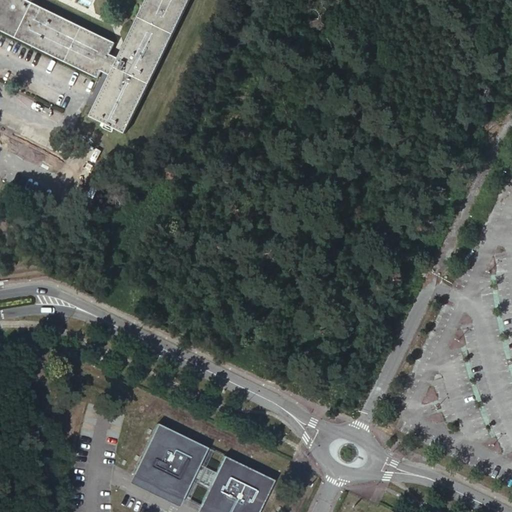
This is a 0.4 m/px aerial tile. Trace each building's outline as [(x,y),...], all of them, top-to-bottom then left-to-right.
[(0,0),(0,30),(98,78),(101,71),(110,75),(90,116),(125,133),(190,0),(146,0),(118,57),(111,54),(117,42),(34,2),(34,0),(0,0)] [(157,424),(133,474),(183,497),(207,448),(157,424)] [(207,448),(183,497),(200,505),(223,456),(207,448)] [(223,456),(200,505),(213,511),(257,511),(273,480),(223,456)] [(133,474),(129,482),(179,506),(183,497),(133,474)]
